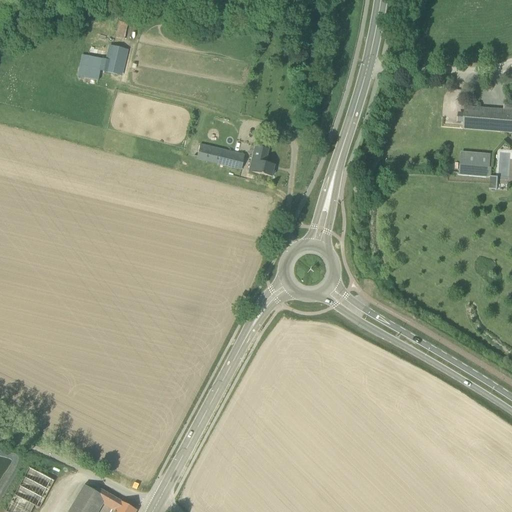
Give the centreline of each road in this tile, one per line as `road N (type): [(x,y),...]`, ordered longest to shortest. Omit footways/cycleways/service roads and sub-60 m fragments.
road 1 (secondary): [(156,505),(257,316),(286,285)]
road 2 (secondary): [(317,246),(380,0)]
road 3 (secondary): [(324,296),(511,413)]
road 4 (secondary): [(511,398),(334,286)]
road 5 (track): [(511,68),(379,68),(356,60)]
